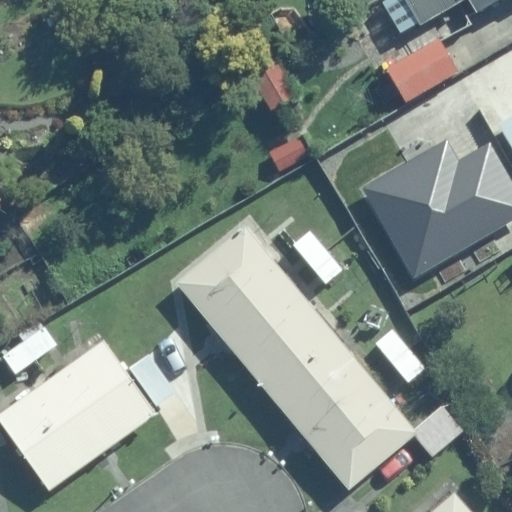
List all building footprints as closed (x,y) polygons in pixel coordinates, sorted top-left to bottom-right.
[(337,0),(342,8),(356,0),(337,0)] [(511,0),(406,0),(423,28),(469,2),(480,22),(511,3),(511,0)] [(440,39),(384,70),(405,108),(461,77),(440,39)] [(462,176),(504,152),(479,106),(437,130),(462,176)] [(245,226),(175,284),(348,495),(415,440),(431,460),(463,433),(440,405),(411,428),(245,226)] [(313,229),(290,248),(323,289),(346,270),(313,229)] [(0,349),(0,360),(12,378),(59,346),(42,321),(0,349)] [(393,328),(371,346),(407,389),(428,370),(393,328)] [(103,345),(0,419),(0,423),(54,498),(161,420),(155,412),(179,394),(150,354),(124,374),(103,345)] [(467,511),(452,495),(433,511),(420,511),(418,510),(415,511),(467,511)]
